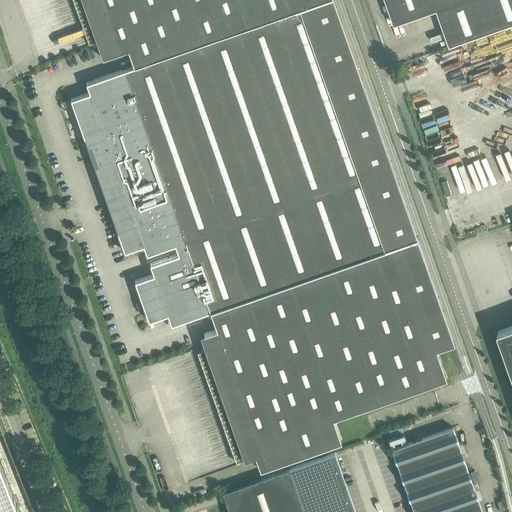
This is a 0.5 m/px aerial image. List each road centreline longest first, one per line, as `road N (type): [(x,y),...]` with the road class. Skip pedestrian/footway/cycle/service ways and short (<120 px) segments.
road 1 (unclassified): [(511,452),(352,0)]
road 2 (unclassified): [(145,511),(0,82)]
road 3 (unknown): [(86,209),(128,337),(147,340),(212,321)]
road 4 (unknown): [(86,209),(51,105),(66,76),(121,60)]
